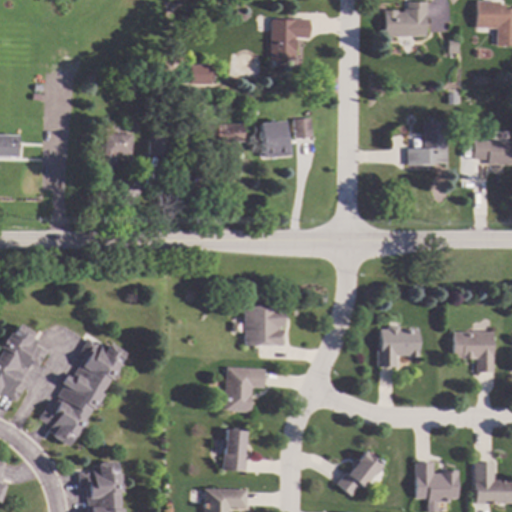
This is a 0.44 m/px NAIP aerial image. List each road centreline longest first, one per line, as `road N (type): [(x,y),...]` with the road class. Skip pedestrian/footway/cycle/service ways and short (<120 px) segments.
road 1 (tertiary): [(511,243),(0,243)]
road 2 (residential): [(289,511),(292,441),(343,314),(347,244)]
road 3 (residential): [(347,0),(347,244)]
road 4 (residential): [(314,387),(378,417),(511,417)]
